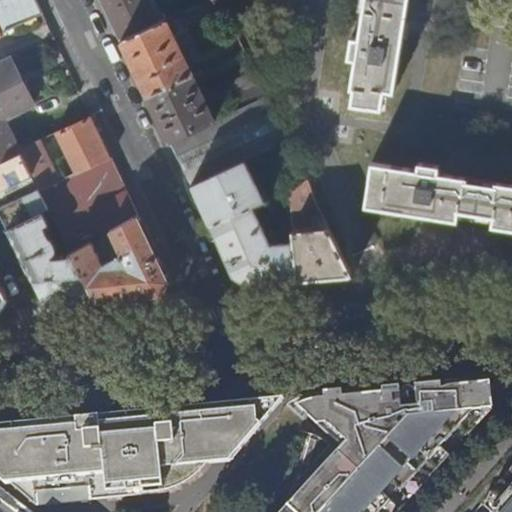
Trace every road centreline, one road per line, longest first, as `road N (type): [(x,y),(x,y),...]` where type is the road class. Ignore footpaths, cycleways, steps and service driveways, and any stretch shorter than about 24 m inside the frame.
road 1 (residential): [(81,0),(249,353)]
road 2 (tertiary): [(511,332),(249,353)]
road 3 (tertiary): [(249,353),(63,367)]
road 4 (residential): [(63,367),(0,242)]
